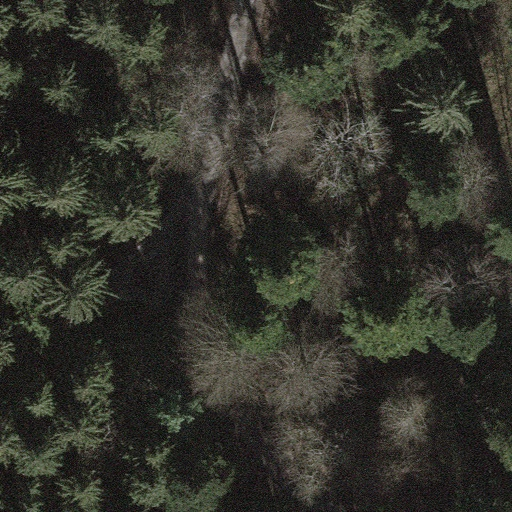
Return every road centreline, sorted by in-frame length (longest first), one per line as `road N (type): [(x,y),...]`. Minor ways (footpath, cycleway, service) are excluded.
road 1 (track): [(330,511),(274,464),(185,230),(234,0)]
road 2 (track): [(185,230),(0,344)]
